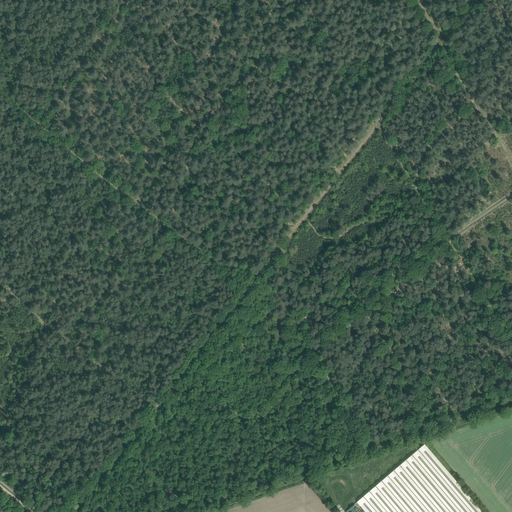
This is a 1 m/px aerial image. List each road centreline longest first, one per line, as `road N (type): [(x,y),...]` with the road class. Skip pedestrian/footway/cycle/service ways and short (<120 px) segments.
road 1 (track): [(173,511),(511,397)]
road 2 (track): [(69,511),(248,286)]
road 3 (track): [(368,448),(262,269),(298,222)]
road 4 (track): [(511,163),(440,44),(408,84)]
road 5 (track): [(0,91),(136,202)]
road 6 (track): [(418,195),(376,126),(408,84)]
road 7 (track): [(511,342),(447,239)]
